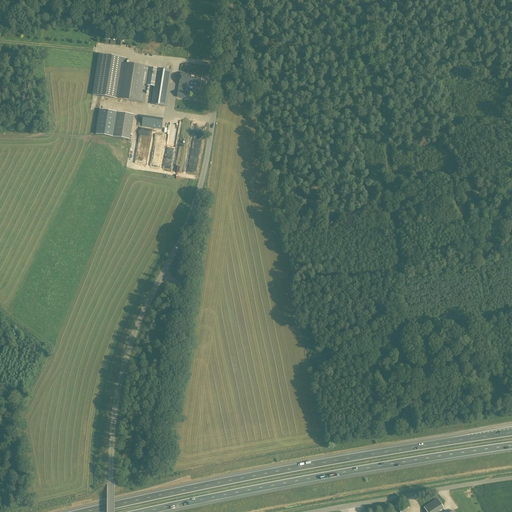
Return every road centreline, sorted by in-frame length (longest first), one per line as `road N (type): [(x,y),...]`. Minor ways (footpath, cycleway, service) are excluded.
road 1 (motorway): [(511,432),(87,511)]
road 2 (motorway): [(146,511),(511,446)]
road 3 (track): [(90,485),(106,369),(192,176)]
road 4 (tertiary): [(163,273),(205,162),(230,0)]
road 5 (tertiary): [(110,511),(118,388),(163,273)]
road 6 (unclassified): [(159,467),(183,312),(181,287),(163,273)]
road 7 (unclassified): [(511,477),(315,511)]
